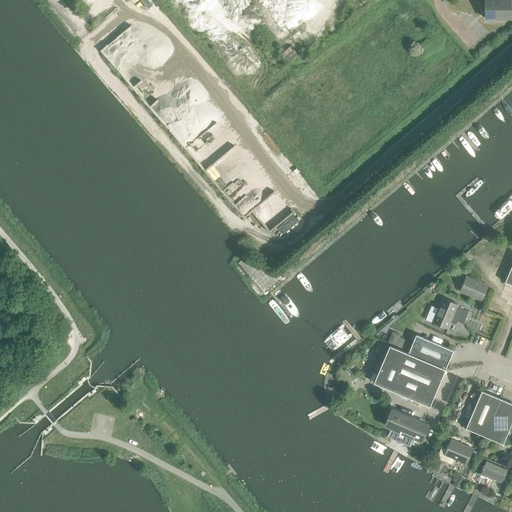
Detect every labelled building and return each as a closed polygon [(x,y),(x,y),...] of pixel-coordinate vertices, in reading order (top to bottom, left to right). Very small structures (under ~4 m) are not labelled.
[(510,0),(485,0),(485,19),(511,19),(511,11),(510,11),(510,0)] [(466,276),(460,291),(481,301),(488,285),(466,276)] [(432,322),(447,329),(450,321),(455,324),(456,321),(463,324),(468,311),(457,307),(458,305),(442,298),(432,322)] [(416,334),(408,353),(445,369),(453,350),(416,334)] [(408,353),(389,345),(389,346),(374,383),(381,386),(430,406),(445,369),(408,353)] [(466,428),(484,436),(500,399),(481,391),(477,400),(478,400),(466,428)] [(511,403),(500,399),(484,436),(503,444),(511,422),(511,403)] [(407,416),(397,439),(405,442),(417,447),(420,440),(429,443),(435,428),(407,416)] [(440,460),(451,464),(454,459),(466,464),(472,449),(450,440),(447,449),(441,447),(438,455),(440,460)] [(480,474),(501,483),(508,468),(486,459),(480,474)] [(458,475),(453,486),(460,489),(465,479),(458,475)]
